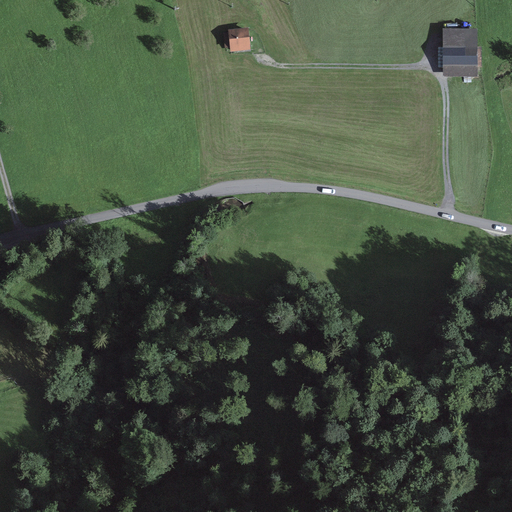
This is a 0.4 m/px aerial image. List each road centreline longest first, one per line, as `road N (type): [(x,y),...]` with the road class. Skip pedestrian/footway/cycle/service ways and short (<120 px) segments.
road 1 (tertiary): [(0,240),(255,186),(360,194),(511,229)]
road 2 (track): [(449,214),(439,76),(423,66),(265,64),(254,54)]
road 3 (track): [(0,316),(57,374),(52,382),(20,378),(0,386)]
